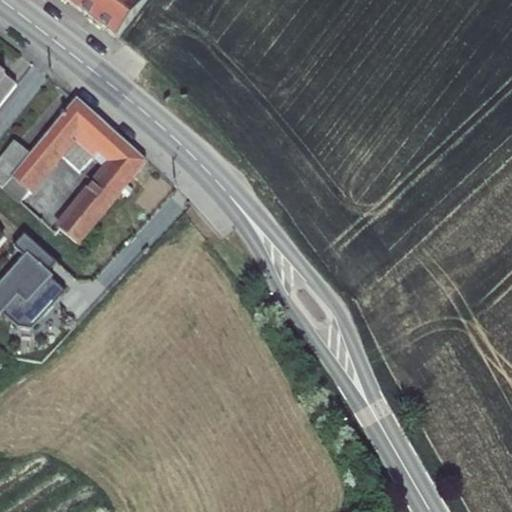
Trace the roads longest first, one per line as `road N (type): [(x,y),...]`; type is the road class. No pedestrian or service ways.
road 1 (tertiary): [(379,423),(341,317),(220,184)]
road 2 (tertiary): [(220,184),(282,298),(379,423)]
road 3 (tertiary): [(0,0),(220,184)]
road 4 (unknown): [(200,163),(114,280),(44,350)]
